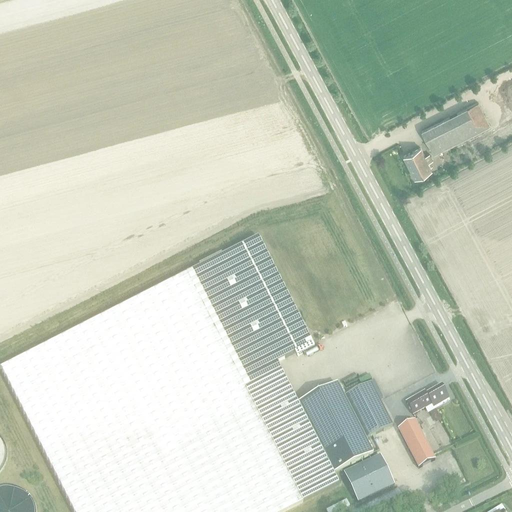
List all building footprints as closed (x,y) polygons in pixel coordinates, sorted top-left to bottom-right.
[(421,131),(433,155),(490,126),(478,102),(421,131)] [(403,157),(414,179),(431,170),(420,148),(403,157)] [(258,237),(0,368),(73,511),(285,511),(339,485),(334,475),(373,455),(365,441),(392,427),(370,384),(343,397),(336,384),(307,399),(298,404),(280,370),(277,362),(312,344),(258,237)] [(413,415),(446,396),(441,386),(426,395),(424,392),(406,402),(413,415)] [(398,430),(418,469),(435,461),(414,421),(398,430)] [(344,474),(358,503),(394,486),(380,457),(344,474)] [(0,511),(34,511),(35,510),(32,501),(25,493),(15,489),(5,488),(0,489),(0,511)]
